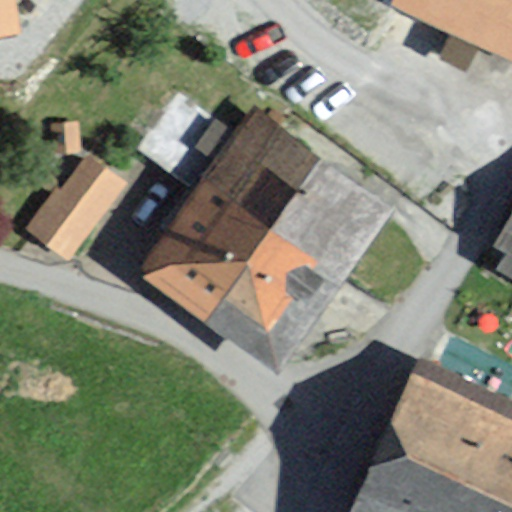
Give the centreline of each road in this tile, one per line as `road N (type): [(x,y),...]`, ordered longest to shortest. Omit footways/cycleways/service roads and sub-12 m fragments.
road 1 (residential): [(329,433),(149,310),(0,263)]
road 2 (residential): [(329,433),(511,137)]
